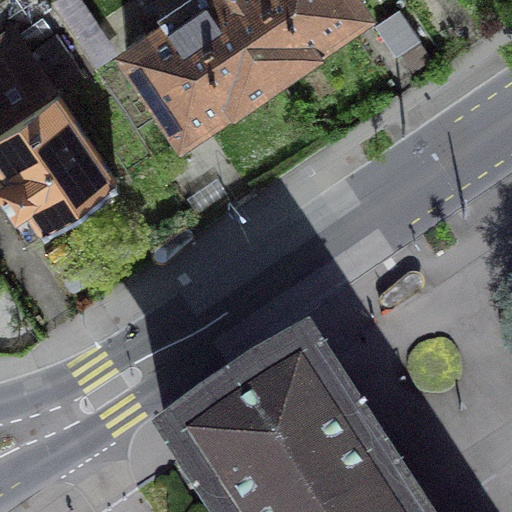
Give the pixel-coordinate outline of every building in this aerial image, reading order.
[(223,0),(195,0),(126,47),(183,129),(232,95),(235,99),(274,73),(223,0)] [(223,0),(274,73),(314,45),(311,41),(362,6),(358,0),(223,0)] [(14,27),(0,36),(0,163),(7,174),(0,179),(0,184),(16,207),(26,201),(44,228),(117,179),(56,90),(71,80),(44,39),(29,49),(14,27)] [(168,267),(191,247),(194,243),(195,240),(195,236),(194,233),(193,231),(190,230),(186,230),(182,231),(154,252),(152,256),(151,259),(152,262),(154,265),(157,267),(160,268),(162,269),(165,268),(168,267)] [(409,275),(385,294),(382,297),(380,301),(380,304),(381,307),(382,309),(385,311),(389,311),(393,311),(423,291),(424,288),(425,284),(424,281),(423,278),(421,276),(418,275),(415,274),(412,274),(409,275)] [(392,511),(301,374),(258,398),(212,428),(174,458),(209,511),(392,511)]
